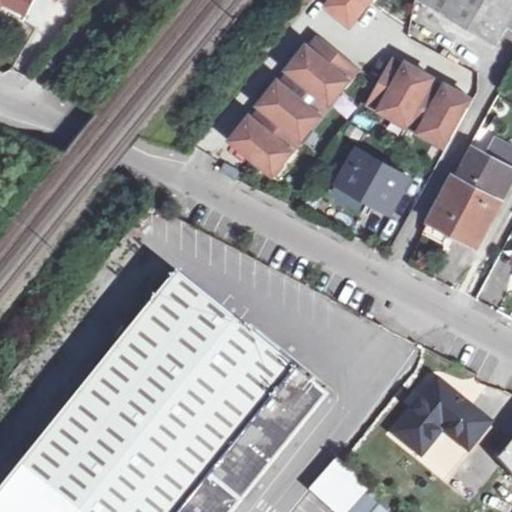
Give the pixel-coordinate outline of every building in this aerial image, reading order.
[(0,0),(0,6),(1,6),(3,0),(12,0),(30,9),(34,0),(0,0)] [(314,0),(355,27),(373,0),(314,0)] [(511,0),(424,0),(453,16),(448,25),(477,40),(486,36),(501,44),(511,24),(511,0)] [(281,73),(330,110),(362,68),(313,31),(281,73)] [(415,126),(435,70),(387,54),(368,110),(415,126)] [(226,139),(273,179),(326,115),(279,75),(226,139)] [(416,132),(446,147),(474,94),(444,79),(416,132)] [(361,149),(343,181),(364,192),(361,197),(371,203),(374,197),(394,208),(411,176),(361,149)] [(456,177),(432,219),(480,244),(511,184),(511,168),(477,149),(460,178),(456,177)] [(358,202),(361,197),(364,192),(343,181),(338,191),(358,202)] [(175,278),(16,476),(61,511),(233,511),(326,398),(175,278)] [(440,385),(396,433),(422,456),(446,430),(469,451),(491,426),(440,385)] [(394,511),(333,459),(307,490),(331,511),(394,511)] [(61,511),(16,476),(0,496),(0,511),(61,511)]
